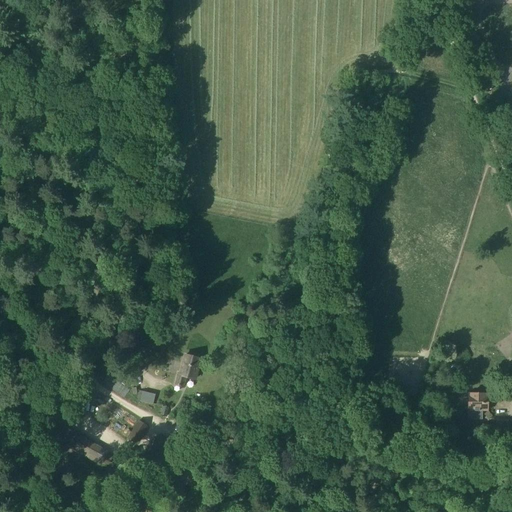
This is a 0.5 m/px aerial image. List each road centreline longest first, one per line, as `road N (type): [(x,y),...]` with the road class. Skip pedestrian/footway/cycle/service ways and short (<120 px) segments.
road 1 (unknown): [(216,451),(185,433),(135,383),(0,230)]
road 2 (track): [(437,511),(216,451)]
road 3 (track): [(511,187),(432,1)]
